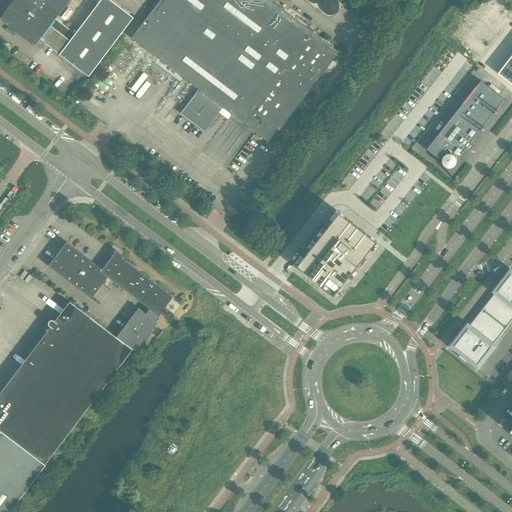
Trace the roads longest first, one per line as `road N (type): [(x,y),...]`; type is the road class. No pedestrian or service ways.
road 1 (tertiary): [(330,342),(83,157)]
road 2 (tertiary): [(70,174),(313,363)]
road 3 (unclassified): [(511,134),(449,212),(441,262)]
road 4 (unclassified): [(391,421),(508,511)]
road 5 (unclassified): [(511,488),(405,401)]
road 6 (secondary): [(320,412),(243,511)]
